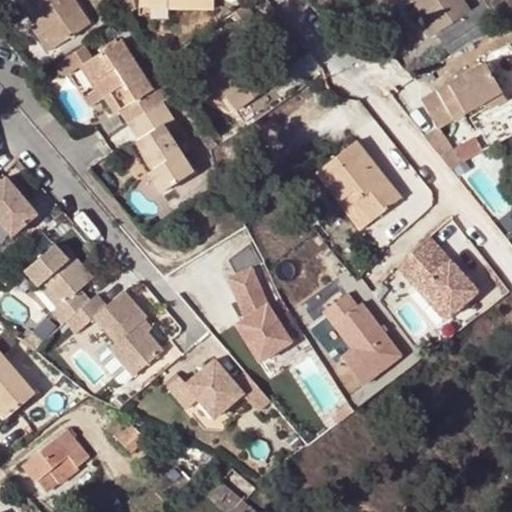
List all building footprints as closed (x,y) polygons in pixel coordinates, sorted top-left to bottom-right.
[(23,0),(37,19),(56,45),(90,21),(74,0),(23,0)] [(134,0),(134,8),(166,10),(166,12),(210,13),(210,0),(134,0)] [(472,11),(464,0),(413,0),(415,2),(426,20),(420,23),(430,38),(436,34),(472,11)] [(472,11),(436,34),(449,55),(486,31),(483,27),(497,18),(487,2),(472,11)] [(244,5),(229,15),(247,43),(261,34),(244,5)] [(49,51),(56,45),(37,19),(30,24),(49,51)] [(230,35),(192,59),(227,115),(263,91),(230,35)] [(85,63),(98,83),(105,96),(116,111),(121,108),(129,121),(163,100),(166,98),(157,85),(153,87),(122,39),(89,59),(85,63)] [(71,72),(85,63),(89,59),(82,47),(57,65),(64,73),(71,72)] [(458,99),(463,107),(466,112),(486,100),(503,90),(486,63),(450,86),(452,89),(442,95),(439,91),(423,101),(440,128),(443,126),(456,118),(453,113),(448,105),(458,99)] [(176,91),(167,79),(157,85),(166,98),(176,91)] [(93,104),(105,96),(98,83),(84,93),(93,104)] [(503,90),(486,100),(490,107),(507,96),(503,90)] [(448,105),(453,113),(463,107),(458,99),(448,105)] [(138,139),(153,163),(147,167),(161,189),(194,168),(171,130),(179,125),(163,100),(129,121),(131,123),(140,138),(138,139)] [(464,167),(465,166),(457,150),(443,126),(440,128),(426,136),(453,173),(464,167)] [(457,150),(465,166),(486,155),(488,153),(480,138),(457,150)] [(131,143),(147,167),(153,163),(138,139),(131,143)] [(315,177),(338,207),(353,196),(359,202),(353,207),(370,228),(400,205),(354,147),(315,177)] [(36,215),(23,201),(10,186),(4,179),(0,182),(0,224),(11,237),(36,215)] [(16,181),(10,186),(23,201),(28,196),(16,181)] [(360,235),(370,228),(353,207),(359,202),(353,196),(338,207),(360,235)] [(432,237),(399,266),(420,290),(425,285),(453,316),(481,292),(432,237)] [(238,277),(230,280),(247,319),(237,326),(261,364),(292,344),(269,306),(253,269),(263,265),(254,243),(231,261),(238,277)] [(55,245),(26,270),(39,286),(47,280),(65,303),(59,308),(54,311),(64,325),(68,322),(92,302),(82,290),(94,280),(74,256),(69,261),(55,245)] [(65,303),(47,280),(39,286),(59,308),(65,303)] [(425,285),(420,290),(448,321),(453,316),(425,285)] [(139,326),(144,322),(147,319),(125,293),(120,298),(108,307),(98,297),(92,302),(68,322),(78,333),(95,319),(115,343),(109,348),(133,377),(162,352),(147,335),(139,326)] [(366,385),(405,356),(365,303),(361,306),(351,294),(327,312),(355,349),(344,357),(366,385)] [(144,322),(139,326),(147,335),(152,331),(144,322)] [(0,410),(7,418),(34,395),(25,384),(48,363),(7,331),(0,336),(0,410)] [(188,410),(200,400),(215,418),(243,394),(260,414),(272,404),(248,374),(236,384),(216,361),(187,386),(181,378),(170,387),(188,410)] [(349,405),(333,417),(339,425),(355,413),(349,405)] [(130,421),(117,434),(133,449),(145,437),(130,421)] [(48,492),(91,458),(69,430),(25,465),(48,492)] [(186,460),(174,451),(169,458),(181,466),(186,460)] [(186,476),(180,471),(175,477),(181,482),(186,476)] [(0,500),(20,486),(12,476),(0,485),(0,500)] [(258,511),(246,502),(223,482),(209,499),(220,509),(224,511),(258,511)]
